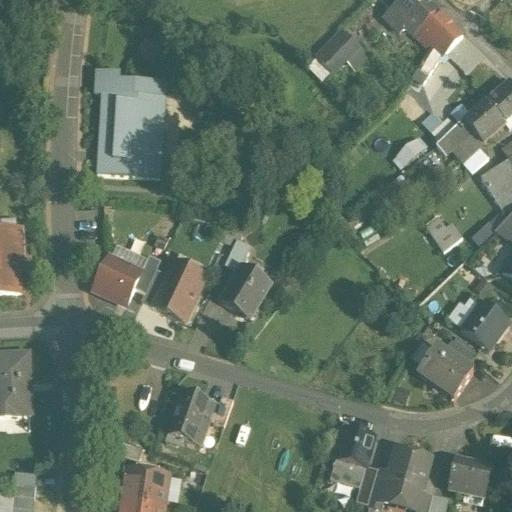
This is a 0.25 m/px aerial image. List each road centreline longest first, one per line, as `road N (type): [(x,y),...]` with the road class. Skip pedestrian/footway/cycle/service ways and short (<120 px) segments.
road 1 (residential): [(76,338),(111,339),(412,424),(468,419),(511,372)]
road 2 (residential): [(78,0),(65,71),(74,318)]
road 3 (residential): [(76,338),(73,511)]
